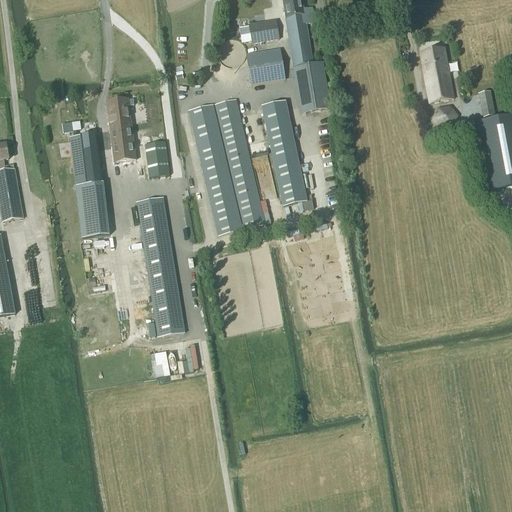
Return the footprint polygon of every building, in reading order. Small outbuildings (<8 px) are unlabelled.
[(312,9),(303,11),(301,0),(281,0),(301,115),(330,110),(322,64),(312,65),(306,26),(314,24),(312,9)] [(252,46),(278,42),(275,23),(249,27),(252,46)] [(251,87),(285,81),(280,51),(246,57),(251,87)] [(429,106),(454,101),(444,51),(419,55),(429,106)] [(492,104),(491,97),(490,93),(478,95),(480,106),(492,104)] [(114,165),(136,163),(129,108),(134,107),(133,101),(128,102),(128,101),(106,104),(114,165)] [(244,232),(265,227),(236,102),(215,106),(244,232)] [(281,209),(306,204),(285,104),(261,109),(281,209)] [(217,239),(242,232),(213,107),(188,113),(217,239)] [(453,129),(457,118),(449,109),(437,111),(433,122),(441,131),(453,129)] [(488,194),(511,189),(511,117),(476,125),(488,194)] [(106,220),(102,184),(96,136),(69,139),(76,188),(80,223),(82,241),(108,238),(106,220)] [(164,144),(144,147),(149,180),(169,177),(164,144)] [(0,215),(1,225),(23,221),(13,167),(5,168),(4,163),(8,162),(6,146),(0,147),(0,215)] [(183,336),(178,301),(162,201),(136,205),(157,341),(183,336)] [(0,319),(14,316),(0,238),(0,237),(0,319)]
